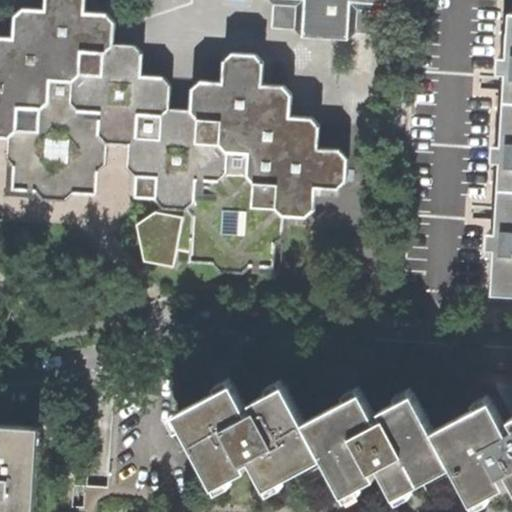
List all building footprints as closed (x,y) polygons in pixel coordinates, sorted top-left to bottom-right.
[(0,139),(11,141),(10,161),(18,169),(18,193),(39,194),(46,203),(56,203),(68,204),(78,197),(100,199),(102,173),(109,168),(110,147),(129,147),(128,170),(136,179),(137,202),(157,203),(165,211),(193,213),(191,266),(275,272),(278,214),(285,219),(308,221),(316,213),(317,192),(338,192),(348,183),(348,159),(340,151),(320,151),(321,129),(313,120),(294,117),(296,99),(289,88),(265,85),(268,62),(259,53),(236,52),(228,62),(227,82),(201,80),(194,90),(194,113),(169,111),(170,86),(162,79),(142,79),(143,56),(134,47),(111,47),(113,25),(106,18),(86,15),(88,0),(47,0),(47,14),(24,11),(16,20),(16,40),(0,38),(0,139)] [(266,0),(272,5),(271,29),(294,31),(301,38),(347,41),(354,33),(376,35),(377,11),(386,5),(386,0),(266,0)] [(507,71),(506,96),(511,95),(511,8),(508,53),(502,53),(501,71),(507,71)] [(503,158),(501,185),(511,185),(511,95),(506,96),(503,140),(496,139),(494,157),(503,158)] [(497,245),(495,289),(511,289),(511,185),(501,185),(498,228),(489,227),(488,244),(497,245)] [(174,414),(214,487),(247,469),(241,460),(249,456),(265,484),(288,471),(296,486),(329,468),(343,493),(377,475),(372,468),(379,463),(394,493),(418,481),(426,494),(460,478),(472,500),(505,483),(500,472),(507,469),(511,478),(511,414),(509,416),(511,421),(511,427),(509,430),(491,399),(432,427),(412,392),(380,409),(383,417),(378,420),(361,389),(349,395),(301,421),(280,385),(247,403),(251,411),(245,415),(229,384),(215,391),(174,414)] [(0,511),(28,511),(33,425),(0,423),(0,511)]
